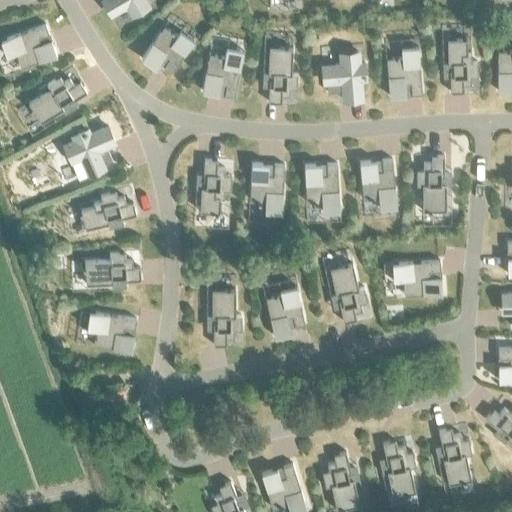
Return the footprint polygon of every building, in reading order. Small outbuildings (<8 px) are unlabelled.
[(111,13),(127,3),(134,14),(148,5),(144,0),(103,0),(111,13)] [(7,55),(17,51),(22,66),(56,54),(51,39),(40,43),(38,36),(48,33),(46,24),(2,40),(7,55)] [(142,58),(155,66),(164,53),(170,57),(164,65),(172,71),(193,39),(179,30),(176,34),(164,26),(142,58)] [(448,62),(442,62),(443,76),(450,76),(451,91),(464,91),(463,85),(471,84),(471,77),(477,76),(477,60),(470,61),(470,52),(466,52),(466,39),(447,39),(448,62)] [(263,72),(262,87),(269,88),(269,101),(282,102),(282,95),(289,95),(290,88),(297,88),(297,73),(291,73),(293,47),(269,46),(268,72),(263,72)] [(224,94),(234,96),(242,50),(226,47),(225,57),(209,54),(203,90),(218,93),(220,81),(226,83),(224,94)] [(402,58),(386,59),(388,96),(405,95),(404,83),(411,82),(412,94),(421,93),(418,47),(401,48),(402,58)] [(511,50),(497,51),(497,90),(511,90),(511,50)] [(340,64),(322,65),(324,84),(328,83),(328,91),(342,90),(343,98),(362,97),(361,81),(366,80),(364,62),(360,62),(359,52),(339,53),(340,64)] [(29,102),(41,121),(62,108),(65,112),(73,107),(69,101),(86,91),(80,81),(74,85),(69,78),(63,81),(60,76),(47,84),(50,88),(29,102)] [(82,155),(90,173),(103,167),(102,164),(112,160),(108,151),(98,155),(96,149),(115,141),(108,126),(90,134),(87,128),(73,135),(75,140),(65,145),(71,160),(82,155)] [(423,169),(416,169),(416,185),(422,185),(422,209),(445,209),(445,184),(451,184),(451,169),(444,169),(444,155),(431,155),(431,162),(423,162),(423,169)] [(199,211),(219,212),(220,198),(224,198),(224,190),(230,190),(231,174),(224,173),(224,166),(217,166),(217,159),(203,158),(202,178),(195,177),(195,188),(200,188),(199,211)] [(376,159),(359,161),(363,198),(379,197),(379,206),(396,205),(391,158),(382,159),(383,171),(377,171),(376,159)] [(251,162),(250,199),(266,200),(265,210),(281,211),(284,164),(275,163),(274,175),(268,175),(268,163),(251,162)] [(321,163),(304,164),(306,201),(322,200),(323,210),(339,209),(336,162),(327,163),(328,175),(321,175),(321,163)] [(107,222),(109,227),(118,225),(116,218),(136,213),(133,201),(125,203),(124,195),(117,197),(115,190),(100,194),(102,200),(93,202),(94,205),(81,209),(85,227),(107,222)] [(111,281),(111,287),(120,286),(120,279),(140,278),(140,266),(132,266),(131,258),(124,258),(124,252),(109,253),(110,259),(84,260),(86,283),(111,281)] [(439,259),(392,262),(393,279),(403,278),(404,294),(441,291),(440,275),(428,276),(428,269),(440,268),(439,259)] [(352,264),(330,268),(335,293),(330,294),(333,308),(340,307),(343,321),(356,318),(354,311),(362,309),(360,302),(366,301),(363,286),(357,287),(352,264)] [(281,294),(265,298),(274,336),(290,332),(287,317),(293,315),(295,325),(304,323),(296,285),(279,289),(281,294)] [(212,324),(212,344),(226,344),(226,337),(235,337),(235,329),(241,329),(241,314),(235,314),(235,288),(230,288),(230,286),(225,286),(225,289),(211,289),(211,314),(206,314),(206,324),(212,324)] [(511,292),(503,293),(503,309),(511,309),(511,292)] [(89,311),(87,327),(97,328),(95,343),(131,349),(133,334),(122,332),(123,326),(134,328),(136,318),(89,311)] [(511,346),(497,347),(497,356),(510,356),(509,362),(497,362),(497,379),(511,379),(511,346)] [(493,407),(485,417),(497,427),(492,432),(504,442),(508,437),(511,441),(511,406),(509,410),(503,406),(498,411),(493,407)] [(442,443),(435,445),(438,459),(443,458),(449,483),(472,478),(466,454),(472,452),(468,438),(462,439),(460,432),(453,433),(451,426),(438,429),(442,443)] [(385,461),(379,462),(381,473),(385,472),(391,497),(407,494),(407,495),(411,495),(410,493),(417,491),(411,467),(417,465),(414,448),(407,450),(405,442),(397,444),(396,438),(381,442),(385,461)] [(327,468),(320,470),(324,487),(330,486),(335,510),(342,509),(342,511),(346,510),(345,508),(361,504),(355,479),(360,478),(357,467),(351,469),(347,450),(332,453),(334,459),(325,461),(327,468)] [(278,466),(259,471),(271,509),(280,507),(281,509),(285,507),(284,505),(286,505),(287,511),(292,511),(308,507),(293,460),(281,464),(285,475),(281,476),(278,466)] [(215,501),(209,503),(212,511),(246,511),(245,507),(249,505),(245,495),(239,497),(232,479),(217,485),(220,491),(212,494),(215,501)]
